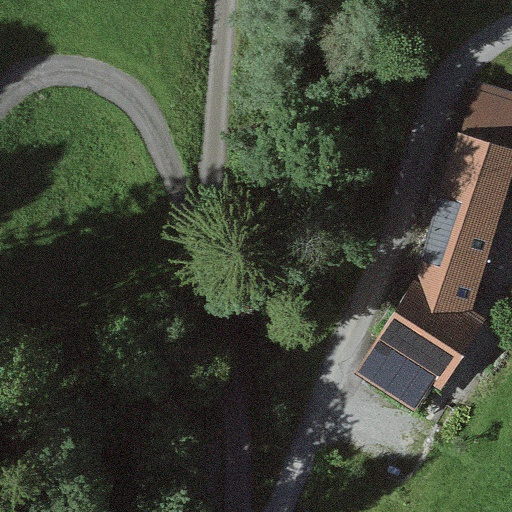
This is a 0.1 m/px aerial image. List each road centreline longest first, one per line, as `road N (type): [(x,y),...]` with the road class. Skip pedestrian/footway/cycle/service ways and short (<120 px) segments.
road 1 (residential): [(511,32),(469,55),(451,78),(394,247),(279,511)]
road 2 (unclassified): [(0,103),(17,83),(72,73),(117,88),(162,139),(214,247)]
road 3 (unclassified): [(236,511),(231,361),(214,247)]
road 4 (unclassified): [(214,247),(226,0)]
